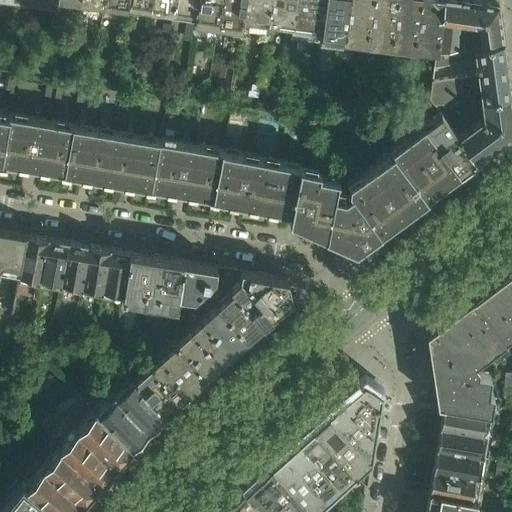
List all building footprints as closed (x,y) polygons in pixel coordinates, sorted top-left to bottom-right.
[(173,0),(149,0),(149,5),(172,9),(173,0)] [(197,0),(173,0),(172,9),(196,12),(197,0)] [(219,0),(197,0),(196,12),(196,17),(217,20),(219,0)] [(244,0),(219,0),(217,20),(241,23),(242,19),(244,0)] [(269,0),(244,0),(242,19),(266,22),(269,0)] [(295,0),(269,0),(266,22),(292,26),(295,0)] [(324,0),(295,0),(292,26),(292,30),(321,33),(324,0)] [(347,0),(324,0),(321,33),(343,36),(347,0)] [(372,0),(347,0),(343,36),(367,39),(372,0)] [(395,0),(372,0),(367,39),(390,42),(395,0)] [(418,0),(395,0),(390,42),(413,45),(418,0)] [(442,0),(418,0),(413,45),(437,48),(441,17),(442,0)] [(475,0),(442,0),(441,17),(473,21),(475,0)] [(504,38),(499,3),(495,0),(475,0),(473,21),(477,22),(480,41),(504,38)] [(86,35),(88,11),(77,10),(74,34),(86,35)] [(477,22),(473,21),(441,17),(437,48),(431,94),(438,93),(442,98),(442,103),(437,107),(440,111),(458,135),(482,117),(479,94),(476,67),(473,42),(480,41),(477,22)] [(185,21),(184,35),(193,36),(195,22),(185,21)] [(170,35),(171,23),(163,22),(161,34),(170,35)] [(139,24),(137,37),(144,39),(147,25),(139,24)] [(504,38),(480,41),(473,42),(476,67),(507,63),(504,38)] [(98,57),(95,73),(107,76),(110,60),(98,57)] [(507,63),(476,67),(479,94),(511,89),(507,63)] [(8,78),(6,89),(13,90),(15,79),(8,78)] [(258,97),(260,84),(252,83),(251,90),(249,90),(248,95),(258,97)] [(46,85),(44,96),(51,97),(53,86),(46,85)] [(56,86),(55,97),(62,98),(63,87),(56,86)] [(511,95),(511,89),(479,94),(482,117),(511,112),(511,95)] [(78,90),(76,101),(83,102),(85,91),(78,90)] [(356,96),(339,99),(341,111),(358,108),(356,96)] [(312,102),(311,112),(322,113),(323,104),(312,102)] [(475,159),(458,135),(440,111),(423,123),(459,171),(462,169),(466,169),(472,164),(473,160),(475,159)] [(511,112),(482,117),(501,140),(511,131),(511,112)] [(10,116),(0,114),(0,162),(2,163),(10,116)] [(10,114),(10,116),(2,163),(65,173),(73,124),(10,114)] [(370,150),(344,114),(333,121),(360,158),(370,150)] [(482,117),(458,135),(475,159),(501,140),(482,117)] [(459,171),(423,123),(391,147),(392,149),(427,195),(429,193),(434,193),(440,189),(441,184),(445,181),(450,181),(456,177),(457,172),(459,171)] [(115,132),(73,124),(65,173),(106,181),(115,132)] [(166,129),(164,140),(173,142),(175,130),(166,129)] [(156,139),(115,132),(106,181),(148,188),(156,139)] [(164,140),(156,139),(148,188),(212,199),(221,152),(220,152),(220,150),(173,142),(164,140)] [(427,195),(392,149),(349,181),(349,189),(352,192),(352,193),(379,230),(382,228),(387,228),(392,224),(394,219),(397,217),(403,216),(407,212),(409,208),(413,205),(418,205),(423,201),(425,196),(427,195)] [(280,162),(221,152),(212,199),(271,209),(280,162)] [(300,165),(280,162),(271,209),(290,213),(300,165)] [(320,168),(300,165),(290,213),(289,218),(292,220),(295,224),(300,226),(306,226),(310,228),(313,231),(318,234),(323,234),(327,235),(337,194),(339,176),(319,173),(320,168)] [(346,197),(337,194),(327,235),(353,247),(358,246),(379,230),(352,193),(346,197)] [(0,265),(3,263),(20,266),(26,233),(0,228),(0,265)] [(48,237),(28,233),(27,233),(27,234),(26,233),(20,266),(18,277),(40,281),(48,237)] [(68,240),(48,237),(40,281),(60,284),(68,240)] [(88,243),(68,240),(60,284),(80,288),(88,243)] [(109,247),(88,243),(80,288),(102,291),(109,247)] [(129,250),(109,247),(102,291),(122,295),(129,250)] [(162,255),(129,250),(122,295),(122,299),(142,302),(144,283),(152,284),(153,278),(158,279),(162,255)] [(182,259),(162,255),(158,279),(153,278),(152,284),(144,283),(142,302),(175,308),(177,295),(182,259)] [(218,265),(182,259),(177,295),(194,298),(215,279),(218,265)] [(238,280),(240,269),(224,266),(222,279),(229,287),(230,287),(238,280)] [(511,331),(511,266),(474,295),(505,336),(511,331)] [(240,269),(238,280),(230,287),(233,291),(245,303),(250,299),(255,305),(260,300),(271,313),(272,313),(292,296),(288,277),(240,269)] [(245,303),(233,291),(217,305),(246,336),(271,313),(260,300),(255,305),(250,299),(245,303)] [(474,295),(430,328),(426,330),(437,403),(439,402),(443,403),(443,404),(490,411),(494,392),(488,391),(491,373),(477,371),(478,367),(475,362),(506,338),(505,336),(474,295)] [(120,318),(122,303),(116,302),(114,317),(120,318)] [(246,336),(217,305),(201,319),(213,332),(209,336),(213,341),(209,345),(221,358),(246,336)] [(201,319),(175,342),(204,374),(221,358),(209,345),(213,341),(209,336),(213,332),(201,319)] [(75,328),(74,336),(84,338),(85,330),(75,328)] [(47,335),(29,332),(26,346),(45,349),(47,335)] [(204,374),(175,342),(150,364),(162,377),(168,372),(174,378),(177,375),(189,388),(204,374)] [(162,377),(150,364),(133,380),(164,411),(189,388),(177,375),(174,378),(168,372),(162,377)] [(165,411),(164,411),(133,380),(130,377),(124,384),(113,394),(148,428),(165,411)] [(378,387),(366,380),(364,378),(342,397),(374,432),(381,389),(378,387)] [(73,386),(86,400),(91,396),(78,382),(73,386)] [(148,428),(113,394),(108,401),(97,412),(132,444),(148,428)] [(342,397),(327,409),(368,456),(370,456),(374,432),(342,397)] [(490,411),(443,404),(439,428),(487,435),(490,411)] [(327,409),(313,422),(354,469),(368,456),(327,409)] [(132,444),(97,412),(95,411),(77,429),(114,464),(132,444)] [(313,422),(299,435),(340,481),(354,469),(313,422)] [(487,435),(439,428),(435,450),(483,458),(487,435)] [(114,464),(77,429),(59,447),(62,448),(99,481),(114,464)] [(299,435),(284,448),(326,494),(340,481),(299,435)] [(99,481),(62,448),(43,469),(81,502),(99,481)] [(284,448),(270,461),(301,496),(311,507),(326,494),(284,448)] [(483,458),(435,450),(432,471),(479,479),(483,458)] [(368,456),(354,469),(364,480),(366,480),(370,456),(368,456)] [(270,461),(245,485),(278,511),(287,511),(301,496),(270,461)] [(71,511),(81,502),(43,469),(27,488),(55,511),(71,511)] [(479,479),(432,471),(429,493),(476,500),(479,479)] [(55,511),(27,488),(21,483),(9,497),(26,511),(55,511)] [(278,511),(245,485),(228,502),(241,511),(278,511)] [(473,511),(476,500),(429,493),(426,508),(425,508),(425,511),(432,511),(473,511)] [(26,511),(9,497),(0,508),(0,511),(26,511)] [(241,511),(228,502),(218,511),(241,511)]
